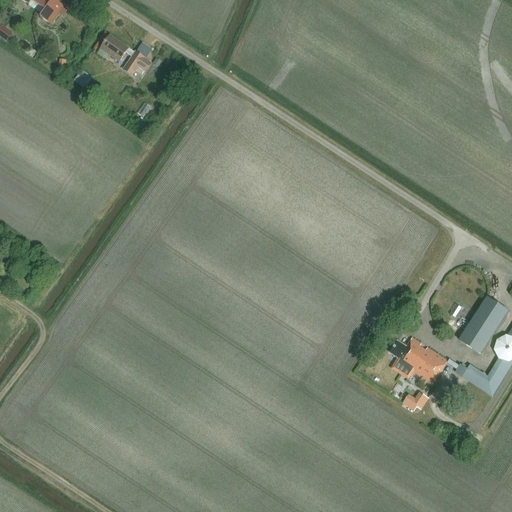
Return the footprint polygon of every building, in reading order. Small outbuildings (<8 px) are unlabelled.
[(32,2),(42,9),(45,11),(40,18),(51,25),(59,14),(63,17),(67,11),(63,8),(64,7),(53,0),(52,2),(49,0),(21,0),(29,6),(32,2)] [(0,25),(0,38),(5,42),(11,34),(0,25)] [(151,64),(134,52),(134,53),(129,49),(129,48),(110,35),(101,49),(120,62),(126,53),(131,57),(122,71),(132,78),(138,68),(145,73),(151,64)] [(148,57),(154,48),(143,42),(137,51),(148,57)] [(81,74),(77,82),(85,85),(87,80),(88,80),(89,78),(81,74)] [(488,297),(460,340),(482,355),(510,311),(488,297)] [(470,364),(463,378),(495,396),(511,364),(511,337),(503,333),(493,351),(500,355),(489,375),(470,364)] [(405,370),(431,388),(449,363),(429,349),(425,355),(419,351),(423,345),(414,339),(407,348),(399,342),(391,353),(399,359),(397,362),(406,368),(405,370)] [(428,400),(422,396),(414,406),(412,405),(409,409),(414,412),(416,408),(421,411),(428,400)]
